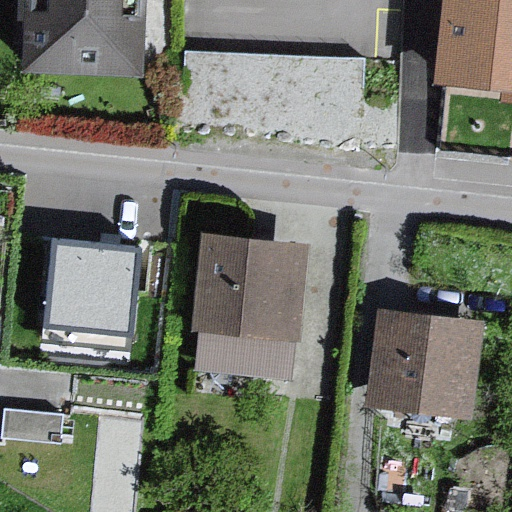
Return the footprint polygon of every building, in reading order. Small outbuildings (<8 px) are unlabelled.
[(137,0),(15,0),(15,70),(136,76),(137,0)] [(511,0),(431,0),(424,89),(511,103),(511,0)] [(359,122),(363,45),(189,36),(185,113),(359,122)] [(52,232),(49,312),(133,315),(135,235),(52,232)] [(300,249),(192,232),(186,333),(197,337),(194,374),(281,393),(300,249)] [(478,321),(370,310),(360,407),(465,420),(478,321)]
